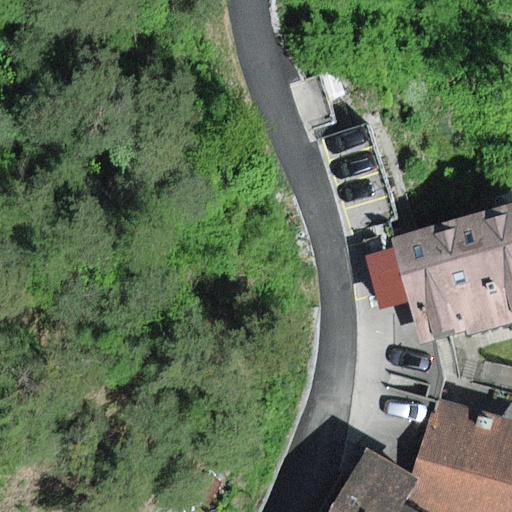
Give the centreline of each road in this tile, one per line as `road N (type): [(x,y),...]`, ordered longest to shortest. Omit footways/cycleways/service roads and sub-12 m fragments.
road 1 (unclassified): [(342,278),(251,29),(249,0)]
road 2 (residential): [(301,511),(349,377),(342,278)]
